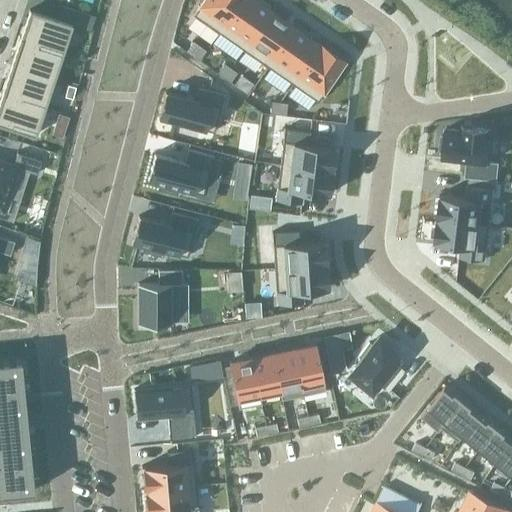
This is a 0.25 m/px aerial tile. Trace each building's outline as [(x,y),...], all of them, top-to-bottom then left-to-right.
[(203,0),(193,15),(219,33),(242,0),(203,0)] [(255,0),(242,0),(219,33),(243,50),(271,11),(255,0)] [(62,52),(63,51),(72,24),(29,10),(20,38),(62,52)] [(271,11),(243,50),(267,66),(295,27),(271,11)] [(295,27),(267,66),(291,83),(319,44),(295,27)] [(53,80),(57,82),(67,52),(63,51),(62,52),(20,38),(11,65),(53,80)] [(194,41),(187,51),(200,61),(207,51),(194,41)] [(319,44),(291,83),(318,101),(345,62),(319,44)] [(225,63),(218,73),(224,77),(231,67),(225,63)] [(2,93),(44,107),(53,80),(11,65),(2,93)] [(231,67),(224,77),(231,82),(238,72),(231,67)] [(244,76),(237,86),(247,93),(254,83),(244,76)] [(68,85),(65,96),(72,98),(75,87),(68,85)] [(165,91),(158,117),(214,132),(224,93),(199,86),(195,99),(165,91)] [(44,107),(2,93),(0,97),(0,123),(35,135),(44,107)] [(272,101),(270,113),(278,114),(280,102),(272,101)] [(280,102),(278,114),(286,115),(288,103),(280,102)] [(59,114),(56,123),(67,126),(69,118),(59,114)] [(244,123),(239,155),(254,159),(259,125),(244,123)] [(441,136),(440,151),(444,151),(443,159),(467,161),(465,177),(469,177),(495,180),(497,180),(498,162),(487,161),(490,129),(462,126),(461,130),(446,129),(445,136),(441,136)] [(284,128),(280,164),(332,170),(335,147),(309,144),(310,131),(284,128)] [(155,153),(148,180),(161,183),(160,188),(177,192),(179,188),(203,194),(213,155),(188,148),(185,161),(155,153)] [(0,160),(0,211),(3,212),(18,168),(37,174),(41,161),(17,153),(13,165),(0,160)] [(238,162),(235,179),(249,181),(251,164),(238,162)] [(280,164),(275,200),(301,203),(303,191),(329,194),(332,170),(280,164)] [(469,177),(468,185),(494,188),(495,180),(469,177)] [(440,194),(437,218),(489,224),(494,188),(468,185),(466,197),(440,194)] [(139,216),(132,242),(145,245),(144,250),(161,255),(163,250),(187,256),(197,217),(172,211),(169,223),(139,216)] [(437,218),(434,241),(460,244),(459,257),(485,260),(489,224),(437,218)] [(298,230),(272,232),(275,268),(327,264),(325,241),(299,242),(298,230)] [(0,251),(10,254),(14,241),(0,236),(0,251)] [(27,236),(19,260),(22,261),(37,266),(37,258),(38,249),(40,241),(27,236)] [(327,264),(275,268),(277,304),(303,302),(302,290),(328,288),(327,264)] [(158,282),(138,283),(138,324),(170,323),(170,284),(182,284),(182,269),(158,269),(158,282)] [(362,358),(350,373),(371,390),(378,382),(388,390),(404,370),(394,362),(399,356),(391,350),(392,348),(379,337),(373,345),(369,343),(359,355),(362,358)] [(315,343),(294,347),(303,394),(325,390),(315,343)] [(294,347),(272,352),(280,389),(279,390),(281,399),(303,394),(294,347)] [(272,352),(251,356),(258,394),(260,394),(279,390),(280,389),(272,352)] [(251,356),(229,361),(239,408),(262,403),(260,394),(258,394),(251,356)] [(20,357),(0,359),(0,493),(37,490),(20,357)] [(222,376),(218,358),(209,360),(212,377),(222,376)] [(191,384),(134,389),(136,416),(167,413),(170,439),(196,437),(191,384)] [(446,385),(421,416),(439,431),(442,427),(441,427),(464,399),(446,385)] [(464,399),(441,427),(442,427),(459,441),(462,437),(461,437),(481,412),(464,399)] [(481,412),(461,437),(462,437),(478,450),(498,426),(481,412)] [(318,414),(308,416),(309,424),(320,422),(318,414)] [(308,416),(297,418),(299,426),(309,424),(308,416)] [(276,423),(265,425),(267,433),(278,431),(276,423)] [(367,423),(359,425),(362,435),(370,434),(367,423)] [(265,425),(255,427),(257,435),(267,433),(265,425)] [(511,437),(498,426),(478,450),(495,464),(511,443),(511,437)] [(416,442),(412,450),(422,454),(426,447),(416,442)] [(511,443),(495,464),(511,477),(511,443)] [(426,447),(422,454),(432,459),(435,452),(426,447)] [(168,463),(142,465),(144,489),(196,484),(193,449),(167,451),(168,463)] [(455,462),(452,469),(461,474),(465,467),(455,462)] [(465,467),(461,474),(471,479),(475,472),(465,467)] [(494,482),(491,489),(501,494),(504,486),(494,482)] [(198,511),(196,484),(144,489),(146,511),(160,511),(173,511),(172,511),(198,511)] [(505,511),(506,510),(507,508),(470,490),(458,511),(417,511),(422,504),(384,486),(371,511),(505,511)] [(511,490),(504,486),(501,494),(510,499),(511,495),(511,490)]
